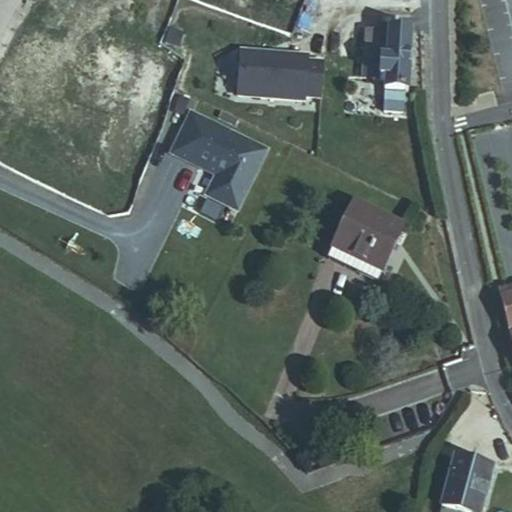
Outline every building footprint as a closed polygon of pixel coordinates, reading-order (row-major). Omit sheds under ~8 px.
[(148,0),(137,27),(161,38),(177,4),(168,0),(148,0)] [(311,0),(172,0),(300,39),(311,0)] [(115,59),(129,63),(136,40),(35,11),(26,43),(112,68),(115,59)] [(414,103),(417,26),(361,23),(359,88),(379,89),(378,122),(398,123),(399,102),(414,103)] [(324,61),(307,60),(307,54),(238,50),(235,99),(304,103),(304,98),(322,99),(324,61)] [(0,164),(23,107),(0,97),(0,164)] [(238,214),(248,194),(269,150),(190,111),(169,155),(212,176),(202,196),(238,214)] [(332,246),(381,270),(403,223),(354,200),(332,246)] [(208,205),(202,219),(223,229),(229,215),(208,205)] [(377,279),(381,270),(332,246),(328,255),(377,279)] [(511,283),(498,287),(511,343),(511,283)] [(436,511),(471,511),(483,470),(451,461),(436,511)]
